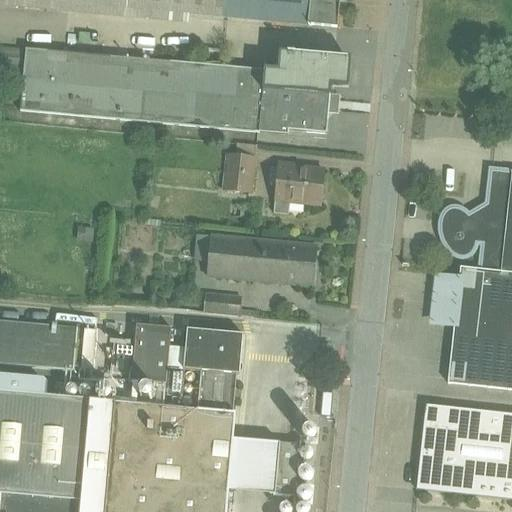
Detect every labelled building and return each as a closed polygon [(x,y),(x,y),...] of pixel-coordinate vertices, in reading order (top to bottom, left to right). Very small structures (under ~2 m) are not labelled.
[(32,0),(309,25),(311,0),(32,0)] [(341,0),(311,0),(309,25),(338,28),(341,0)] [(269,57),(268,72),(267,89),(331,93),(332,72),(349,73),(351,46),(285,42),(284,58),(269,57)] [(268,72),(27,50),(21,110),(262,133),(262,128),(267,89),(268,72)] [(331,93),(267,89),(262,128),(308,133),(309,125),(330,127),(331,93)] [(255,158),(227,156),(224,191),(251,194),(255,158)] [(324,171),(293,168),(294,165),(279,164),(276,201),(290,202),(321,205),(324,171)] [(511,172),(492,171),(488,205),(457,224),(442,222),(442,228),(442,231),(442,234),(443,237),(444,240),(445,242),(447,247),(450,250),(452,252),(454,254),(458,256),(464,258),(467,257),(469,256),(471,255),(473,253),(475,250),(477,247),(478,243),(484,243),(481,270),(511,273),(511,172)] [(290,202),(276,201),(275,215),(289,216),(290,202)] [(246,239),(213,236),(209,276),(242,279),(246,239)] [(319,246),(246,239),(242,279),(315,287),(319,246)] [(511,273),(481,270),(461,268),(460,279),(448,278),(443,325),(455,326),(449,384),(511,390),(511,273)] [(243,298),(207,295),(205,313),(241,317),(243,298)] [(78,330),(0,323),(0,365),(75,373),(79,330),(78,330)] [(118,325),(108,324),(107,336),(117,337),(118,325)] [(173,329),(138,326),(133,382),(167,385),(173,329)] [(244,336),(189,331),(185,368),(185,370),(203,372),(238,375),(241,375),(244,336)] [(133,342),(116,340),(113,374),(129,375),(133,342)] [(186,352),(171,350),(170,366),(170,367),(185,368),(186,352)] [(185,368),(170,367),(166,409),(199,412),(203,372),(185,370),(185,368)] [(238,375),(203,372),(199,412),(235,415),(238,375)] [(95,403),(0,394),(0,495),(2,496),(86,503),(94,412),(95,403)] [(95,403),(94,412),(86,503),(84,511),(225,511),(229,486),(233,432),(235,415),(95,403)] [(511,414),(427,405),(417,490),(511,500),(511,414)] [(282,436),(233,432),(229,486),(278,490),(282,436)] [(84,511),(86,503),(2,496),(0,511),(84,511)] [(311,511),(312,505),(282,503),(280,505),(279,511),(311,511)]
